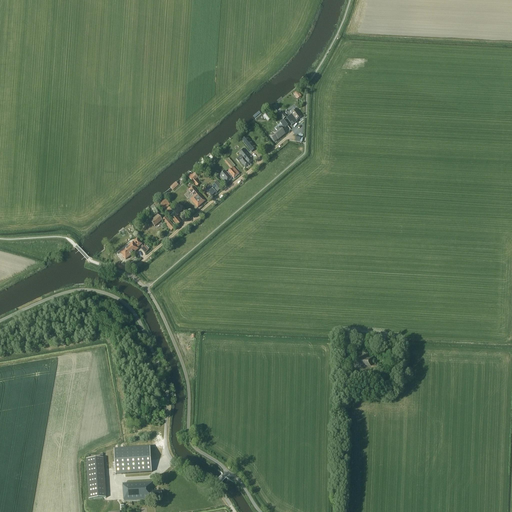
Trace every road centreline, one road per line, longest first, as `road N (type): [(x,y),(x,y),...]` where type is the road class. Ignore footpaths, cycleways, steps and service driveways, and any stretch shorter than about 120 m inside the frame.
road 1 (unclassified): [(215,485),(169,456),(165,383),(137,317),(121,300),(74,290),(0,320)]
road 2 (unclassified): [(228,471),(192,444),(180,358),(157,305),(127,274)]
road 3 (residential): [(127,274),(300,125)]
